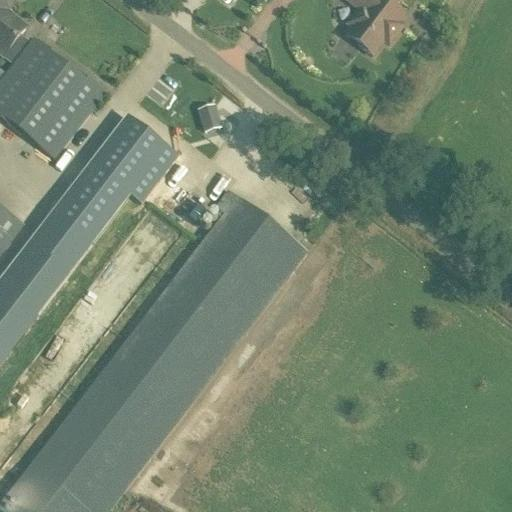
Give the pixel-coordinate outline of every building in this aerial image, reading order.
[(0,0),(0,57),(13,68),(5,78),(0,73),(0,123),(53,165),(105,99),(33,43),(29,48),(18,40),(26,30),(7,15),(13,7),(10,5),(13,0),(0,0)] [(398,26),(404,18),(381,0),(351,0),(349,4),(360,12),(348,27),(353,31),(347,39),(372,59),(384,44),(389,48),(403,30),(398,26)] [(220,132),(214,109),(197,114),(204,136),(220,132)] [(179,161),(127,121),(6,276),(4,274),(0,278),(0,372),(130,204),(140,211),(179,161)] [(0,511),(110,511),(307,256),(238,202),(0,511)] [(0,259),(21,231),(1,216),(0,215),(0,259)] [(153,511),(139,503),(132,511),(153,511)]
